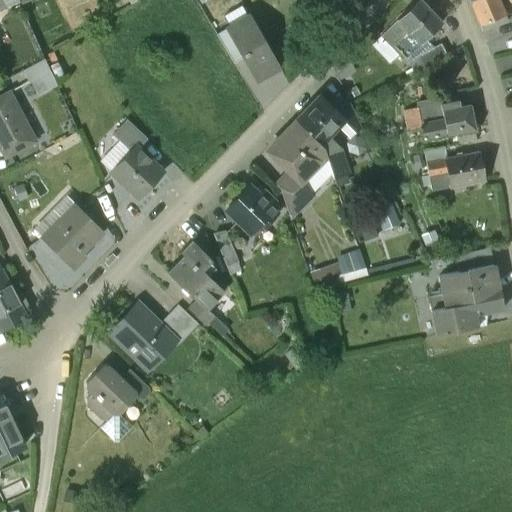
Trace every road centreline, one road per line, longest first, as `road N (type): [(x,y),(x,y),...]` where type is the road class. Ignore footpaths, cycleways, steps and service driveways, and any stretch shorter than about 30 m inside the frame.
road 1 (residential): [(65,332),(389,0)]
road 2 (residential): [(463,0),(492,80),(511,181)]
road 3 (residential): [(65,332),(39,504)]
road 4 (residential): [(0,221),(65,332)]
